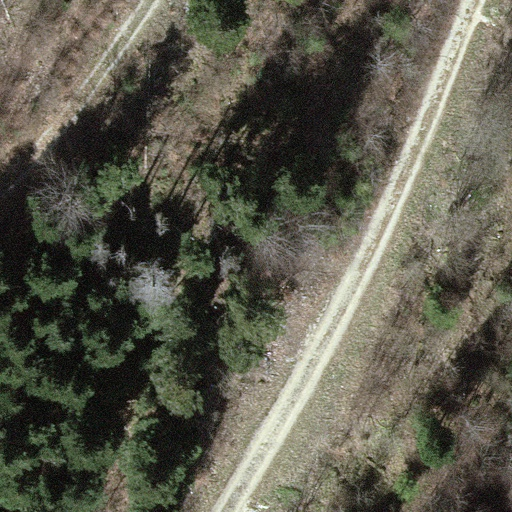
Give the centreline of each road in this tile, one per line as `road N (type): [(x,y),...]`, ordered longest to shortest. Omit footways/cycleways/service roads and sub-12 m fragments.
road 1 (track): [(236,511),(340,314),(480,0)]
road 2 (track): [(157,0),(59,142),(0,194)]
